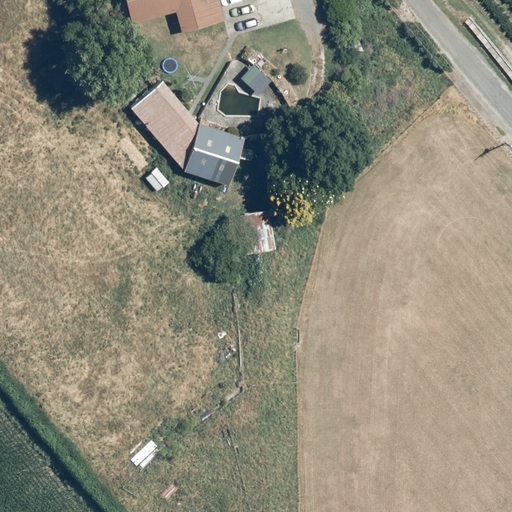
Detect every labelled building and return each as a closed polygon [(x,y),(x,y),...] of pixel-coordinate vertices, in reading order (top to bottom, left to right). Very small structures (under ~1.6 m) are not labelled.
[(123,0),(130,22),(172,9),(185,49),(228,35),(223,19),(216,0),(123,0)] [(159,80),(130,109),(182,169),(226,182),(240,134),(196,121),(159,80)] [(215,191),(194,184),(187,204),(208,211),(215,191)] [(272,222),(248,224),(250,247),(275,244),(272,222)] [(228,275),(209,277),(211,295),(230,293),(228,275)]
